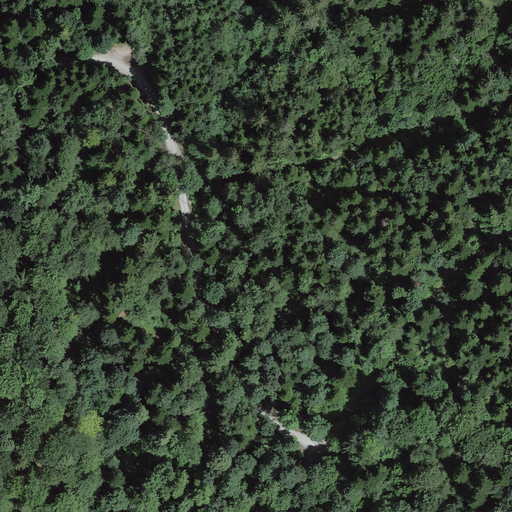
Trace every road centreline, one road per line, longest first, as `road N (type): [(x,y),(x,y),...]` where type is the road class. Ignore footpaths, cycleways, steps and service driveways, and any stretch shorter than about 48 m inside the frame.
road 1 (track): [(0,81),(95,56),(134,72),(168,146),(223,349),(251,395),(315,448),(294,484),(252,511)]
road 2 (track): [(507,5),(430,2),(369,20),(316,97),(257,153),(367,141),(511,105)]
road 3 (track): [(511,226),(440,287),(315,448),(368,460),(511,458)]
